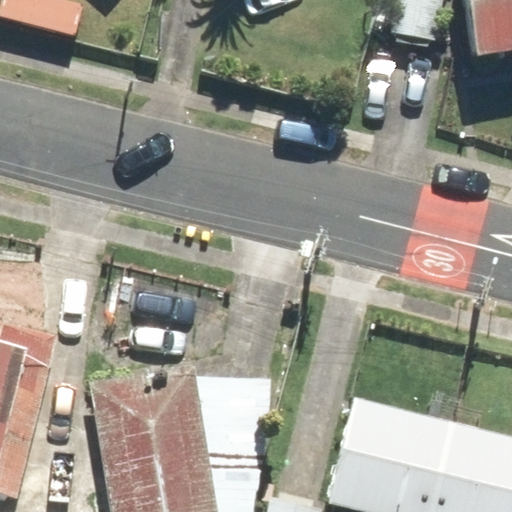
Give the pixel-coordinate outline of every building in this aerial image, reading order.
[(79,9),(42,0),(0,0),(0,24),(72,42),(79,9)] [(436,45),(441,0),(396,0),(392,40),(436,45)] [(511,0),(458,0),(467,65),(511,59),(511,0)] [(0,511),(0,506),(13,510),(55,340),(0,325),(0,511)] [(85,383),(106,511),(256,511),(267,385),(189,382),(186,366),(85,383)] [(511,511),(511,450),(344,409),(319,511),(511,511)] [(312,511),(267,503),(265,511),(312,511)]
